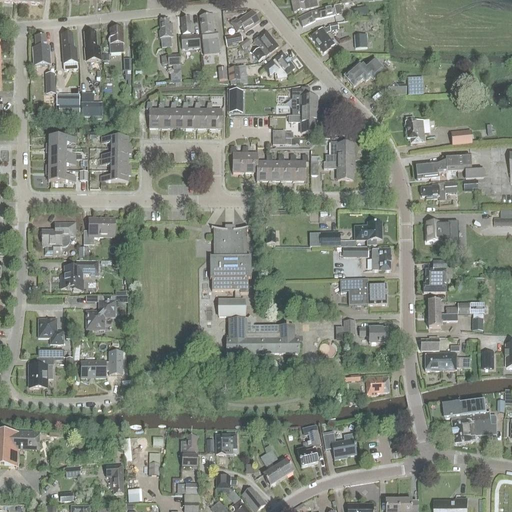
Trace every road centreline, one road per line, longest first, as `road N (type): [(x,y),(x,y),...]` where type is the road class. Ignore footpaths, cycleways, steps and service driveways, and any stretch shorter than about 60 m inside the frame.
road 1 (unclassified): [(20,28),(258,2)]
road 2 (unclassified): [(401,190),(379,138),(258,2)]
road 3 (residential): [(217,201),(349,201),(401,190)]
road 4 (residential): [(2,383),(15,352),(21,201)]
road 5 (residential): [(146,202),(146,149),(217,149),(217,201)]
road 6 (residential): [(21,201),(20,28)]
road 7 (tertiary): [(279,511),(328,484),(428,459)]
road 8 (unclassified): [(408,335),(401,190)]
road 9 (unclassified): [(428,459),(408,335)]
road 10 (residential): [(21,201),(146,202)]
road 11 (residential): [(120,397),(22,400),(2,383)]
